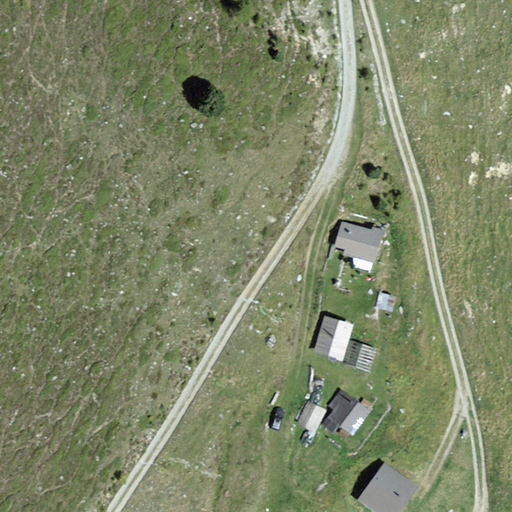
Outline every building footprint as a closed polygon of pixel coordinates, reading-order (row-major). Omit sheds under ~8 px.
[(380,234),(336,218),(326,247),(369,263),(380,234)] [(346,324),(317,312),(303,349),(332,361),(346,324)] [(369,350),(352,344),(345,366),(362,372),(369,350)] [(312,424),(343,444),(364,413),(333,392),(312,424)] [(378,464),(351,501),(365,511),(400,511),(416,491),(378,464)]
